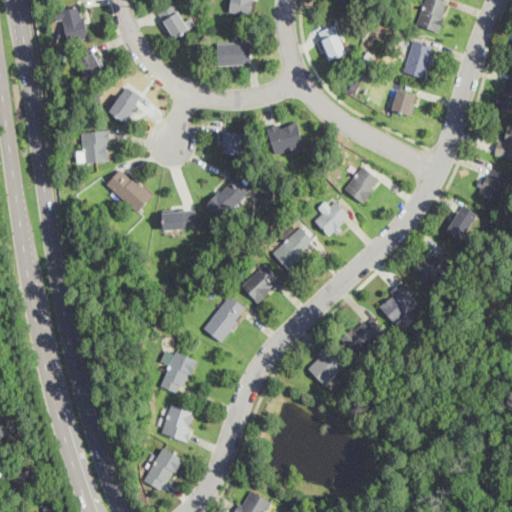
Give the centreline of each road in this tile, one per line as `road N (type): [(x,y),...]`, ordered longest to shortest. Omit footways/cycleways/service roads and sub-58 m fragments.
road 1 (residential): [(496,0),(423,198),(405,225),(275,346),(257,370),(213,480),(185,511)]
road 2 (secondary): [(121,511),(94,438),(60,292),(19,0)]
road 3 (secondary): [(0,60),(33,297),(92,511)]
road 4 (residential): [(285,0),(303,82),(334,116),(437,172)]
road 5 (residential): [(121,0),(143,51),(190,87),(235,99),(303,82)]
